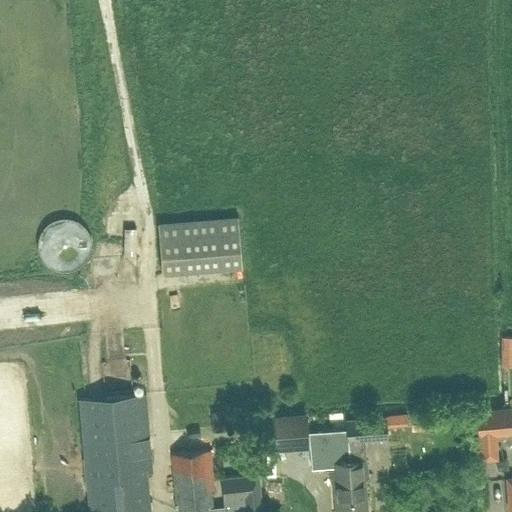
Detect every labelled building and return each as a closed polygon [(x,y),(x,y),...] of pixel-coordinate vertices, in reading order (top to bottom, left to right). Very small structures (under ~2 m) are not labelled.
[(157,222),(161,272),(241,266),(237,216),(157,222)] [(511,350),(511,335),(501,336),(501,350),(511,350)] [(148,511),(145,471),(150,470),(143,391),(78,398),(88,511),(148,511)] [(494,426),(511,424),(510,406),(476,409),(478,433),(495,432),(494,426)] [(210,412),(212,432),(228,430),(226,410),(210,412)] [(410,429),(435,428),(435,412),(409,413),(410,429)] [(304,413),(259,416),(261,445),(306,442),(304,413)] [(349,496),(350,511),(366,511),(364,477),(366,476),(363,439),(385,437),(383,415),(344,418),(344,426),(349,491),(352,491),(352,495),(349,496)] [(387,418),(387,431),(410,430),(409,417),(387,418)] [(309,465),(329,464),(330,479),(332,479),(334,511),(350,511),(349,496),(352,495),(352,491),(349,491),(344,426),(306,428),(309,465)] [(408,447),(390,453),(395,470),(414,464),(408,447)] [(215,511),(215,504),(209,448),(171,452),(176,510),(179,509),(179,511),(215,511)] [(215,511),(247,511),(249,511),(249,507),(264,505),(260,470),(224,474),(228,503),(215,504),(215,511)]
